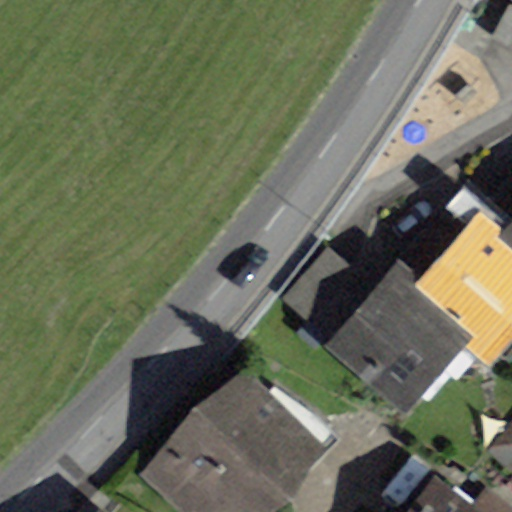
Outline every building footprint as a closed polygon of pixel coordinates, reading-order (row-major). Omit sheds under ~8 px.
[(482,220),(511,246),(511,174),(510,173),(474,214),(482,220)] [(393,263),(400,269),(461,322),(484,342),(511,309),(511,246),(482,220),(474,214),(451,241),(428,222),(393,263)] [(402,391),(461,322),(400,269),(393,263),(366,293),(343,274),(308,315),(338,341),(341,338),(402,391)] [(243,379),(155,472),(196,511),(244,511),(326,425),(274,386),(263,398),(243,379)] [(511,511),(485,492),(469,511),(467,511),(435,487),(415,511),(511,511)]
